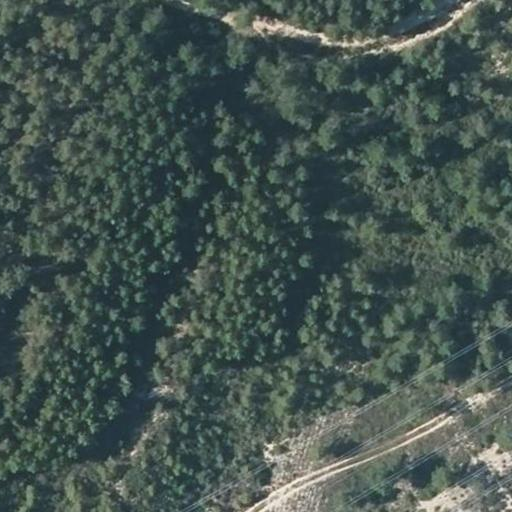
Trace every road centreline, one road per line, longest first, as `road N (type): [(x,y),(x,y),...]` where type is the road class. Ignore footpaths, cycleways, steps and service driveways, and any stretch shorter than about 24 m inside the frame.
road 1 (track): [(147,0),(238,31),(343,42),(376,40),(446,0)]
road 2 (track): [(511,379),(253,511)]
